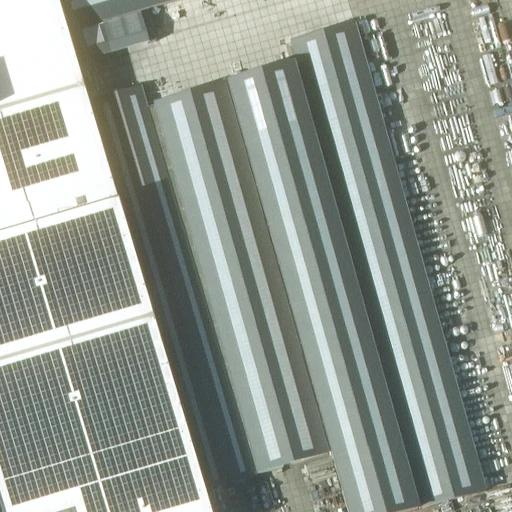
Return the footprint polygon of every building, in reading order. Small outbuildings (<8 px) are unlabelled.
[(0,0),(0,511),(207,511),(55,0),(0,0)] [(65,0),(76,32),(183,0),(65,0)] [(147,109),(141,88),(93,102),(207,489),(330,454),(346,511),(414,511),(486,492),(355,26),(290,44),(296,66),(147,109)] [(110,56),(102,27),(75,34),(84,63),(110,56)] [(435,154),(439,168),(471,160),(467,146),(435,154)] [(440,168),(447,200),(469,196),(466,180),(456,182),(452,166),(440,168)] [(469,198),(449,204),(454,221),(474,215),(469,198)]
